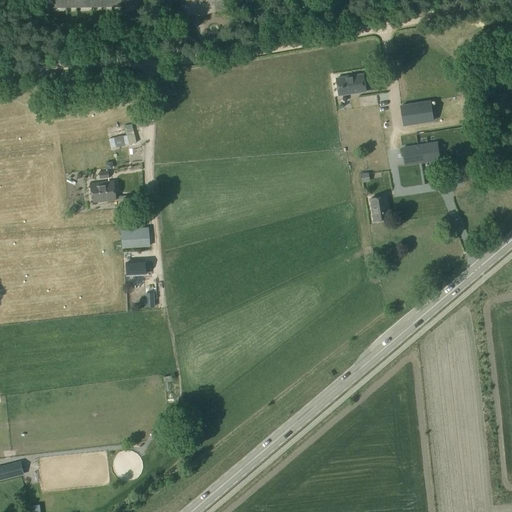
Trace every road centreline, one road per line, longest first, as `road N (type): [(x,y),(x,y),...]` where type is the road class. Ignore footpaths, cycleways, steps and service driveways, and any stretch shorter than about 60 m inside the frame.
road 1 (track): [(0,78),(250,54),(511,3)]
road 2 (primary): [(511,238),(190,511)]
road 3 (track): [(152,64),(148,178),(160,291)]
